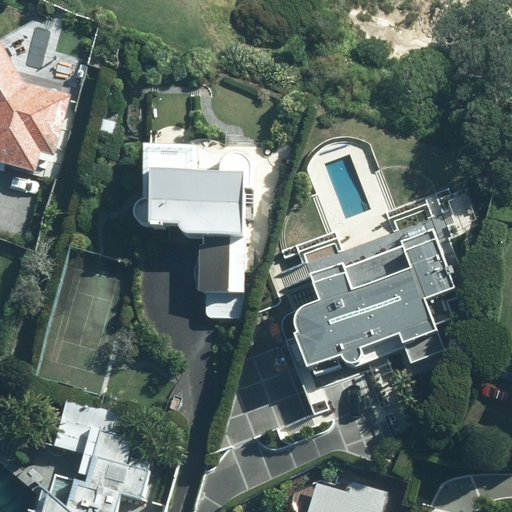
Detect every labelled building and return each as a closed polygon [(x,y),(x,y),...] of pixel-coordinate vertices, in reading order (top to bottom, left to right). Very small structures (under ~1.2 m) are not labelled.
[(0,163),(38,173),(43,153),(56,156),(70,96),(19,84),(0,49),(0,163)] [(242,180),(193,179),(194,151),(143,151),(143,232),(175,233),(175,241),(242,241),(242,180)] [(511,297),(511,235),(506,235),(503,297),(511,297)] [(400,348),(436,333),(425,306),(454,294),(435,246),(401,260),(408,278),(349,301),(342,283),(309,296),(315,313),(306,314),(298,319),(293,324),(290,332),(306,374),(339,361),(342,368),(348,371),(356,368),(359,364),(360,361),(358,355),(396,339),(400,348)] [(487,424),(503,387),(486,380),(469,416),(487,424)] [(115,511),(119,498),(139,503),(146,473),(125,468),(131,444),(98,436),(86,484),(54,476),(45,511),(115,511)] [(354,484),(351,495),(315,485),(307,511),(383,511),(389,493),(354,484)]
